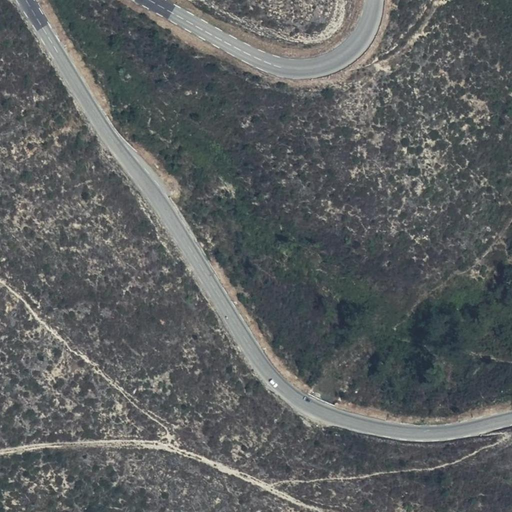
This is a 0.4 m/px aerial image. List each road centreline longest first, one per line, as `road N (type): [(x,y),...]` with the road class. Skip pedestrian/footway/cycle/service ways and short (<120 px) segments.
road 1 (secondary): [(511,418),(412,434),(338,419),(280,386),(25,0)]
road 2 (track): [(360,511),(157,443),(0,455)]
road 3 (track): [(0,272),(210,462)]
road 4 (secondary): [(153,0),(270,63),(300,69),(322,67),(357,45),(372,0)]
road 5 (track): [(436,0),(408,48),(352,70),(322,67)]
